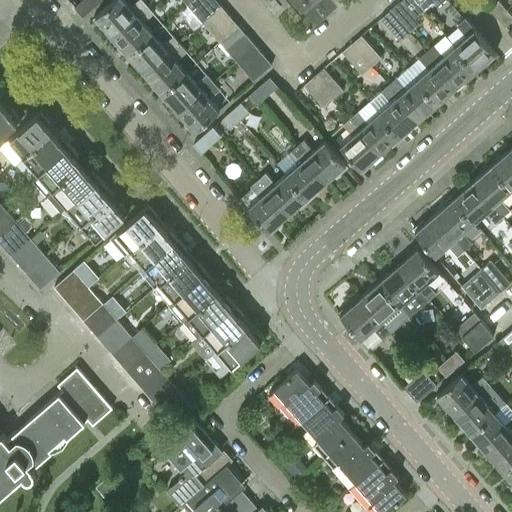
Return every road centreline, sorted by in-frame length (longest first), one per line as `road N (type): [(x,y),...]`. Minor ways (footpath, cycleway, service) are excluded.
road 1 (residential): [(27,0),(258,270),(294,286)]
road 2 (residential): [(294,286),(313,254),(511,83)]
road 3 (residential): [(310,511),(221,408),(313,330)]
road 4 (residential): [(313,330),(444,480)]
